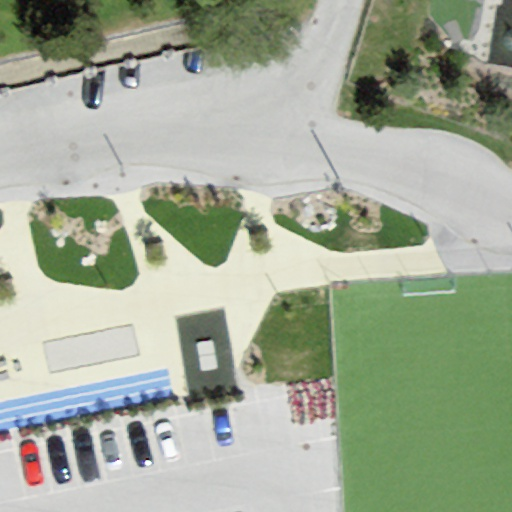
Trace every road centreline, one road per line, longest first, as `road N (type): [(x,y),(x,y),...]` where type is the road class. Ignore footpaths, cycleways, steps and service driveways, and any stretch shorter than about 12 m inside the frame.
road 1 (unknown): [(511,291),(427,288),(0,362)]
road 2 (unknown): [(12,511),(290,452),(511,437)]
road 3 (residential): [(0,139),(185,109),(275,112)]
road 4 (residential): [(275,112),(511,206)]
road 5 (residential): [(275,112),(337,0)]
